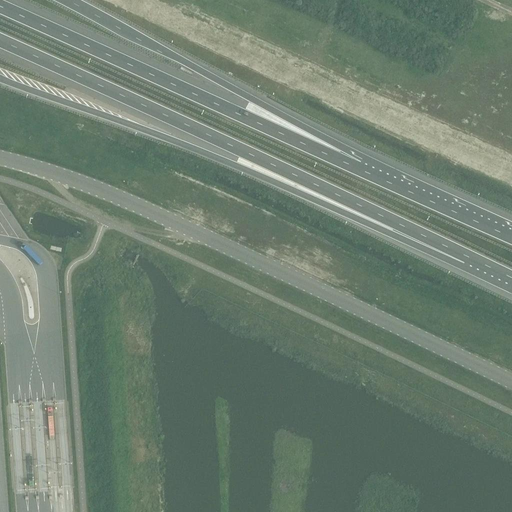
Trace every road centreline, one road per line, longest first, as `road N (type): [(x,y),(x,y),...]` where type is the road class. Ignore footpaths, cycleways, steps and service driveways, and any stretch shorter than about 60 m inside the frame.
road 1 (unclassified): [(0,167),(131,205),(511,379)]
road 2 (trunk): [(0,41),(466,256)]
road 3 (trunk): [(0,80),(249,172),(404,240),(466,256)]
road 4 (trunk): [(360,169),(0,6)]
road 5 (trunk): [(360,169),(284,116),(65,0)]
road 6 (trunk): [(511,237),(360,169)]
